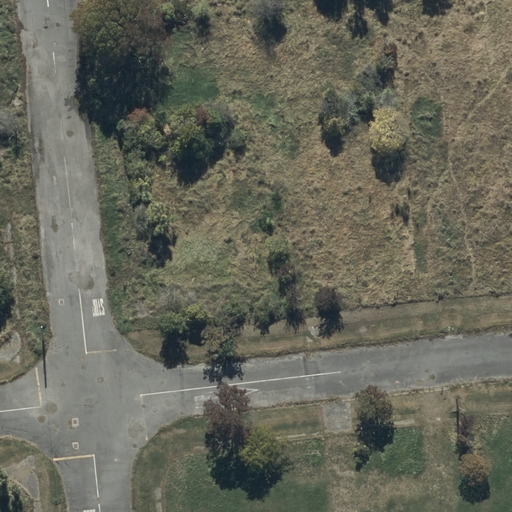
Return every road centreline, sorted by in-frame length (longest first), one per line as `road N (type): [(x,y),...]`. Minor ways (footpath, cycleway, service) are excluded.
road 1 (track): [(0,410),(511,355)]
road 2 (track): [(101,511),(47,0)]
